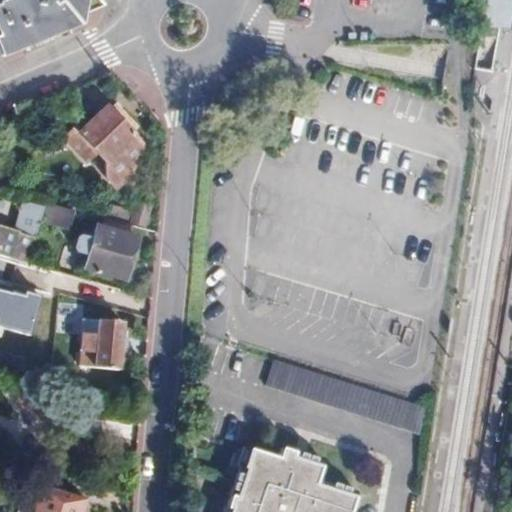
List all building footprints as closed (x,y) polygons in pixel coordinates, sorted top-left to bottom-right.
[(0,63),(84,24),(107,6),(101,0),(3,0),(5,8),(0,9),(0,63)] [(511,0),(487,0),(483,28),(511,32),(511,0)] [(104,109),(76,135),(102,163),(130,137),(128,134),(134,128),(112,107),(106,112),(104,109)] [(41,223),(65,231),(71,211),(47,204),(41,223)] [(0,258),(23,265),(37,215),(26,213),(22,227),(10,235),(0,231),(0,258)] [(132,240),(93,228),(91,240),(82,237),(78,238),(76,240),(73,247),(73,252),(75,255),(85,258),(82,269),(119,281),(132,240)] [(89,283),(45,271),(42,282),(86,294),(89,283)] [(0,288),(0,327),(30,332),(36,294),(0,288)] [(119,313),(95,312),(94,326),(79,325),(77,342),(92,343),(91,359),(115,362),(119,313)] [(423,409),(406,404),(269,361),(262,387),(414,435),(423,409)] [(349,511),(358,481),(318,469),(323,450),(307,446),(305,453),(292,449),(294,442),(283,438),(279,449),(249,440),(242,460),(241,459),(229,498),(232,500),(228,511),(349,511)] [(307,446),(294,442),(292,449),(305,453),(307,446)] [(77,511),(81,500),(38,489),(32,511),(77,511)]
